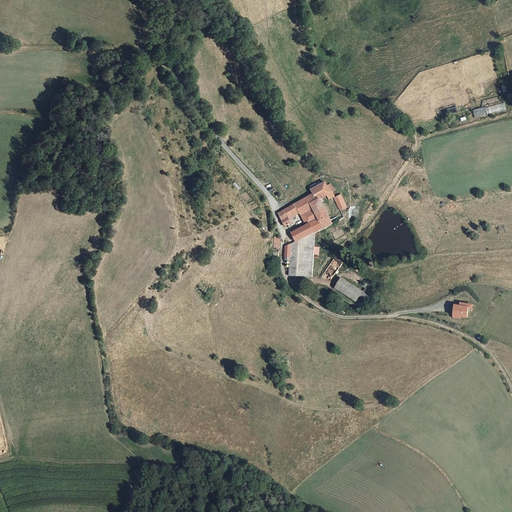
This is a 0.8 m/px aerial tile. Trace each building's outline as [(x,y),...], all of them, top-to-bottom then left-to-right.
[(474,118),(505,110),(504,103),(472,110),(474,118)] [(440,112),(442,117),(456,111),(454,107),(440,112)] [(314,234),(334,223),(321,199),(328,195),(330,198),(335,195),(329,185),(328,184),(314,192),(315,194),(309,198),(320,219),(312,223),(309,225),(314,234)] [(348,207),(343,196),(336,199),(342,211),(348,207)] [(308,216),(312,223),(320,219),(309,198),(295,205),(281,213),(278,214),(286,229),(289,227),(294,225),(290,217),(299,212),(301,216),(304,215),(305,217),(308,216)] [(297,244),(314,234),(309,225),(292,234),(297,244)] [(297,244),(292,246),(291,257),(290,275),(313,276),(314,234),(297,244)] [(340,280),(335,288),(357,301),(362,292),(340,280)] [(467,318),(468,309),(459,308),(454,307),(453,316),(467,318)]
